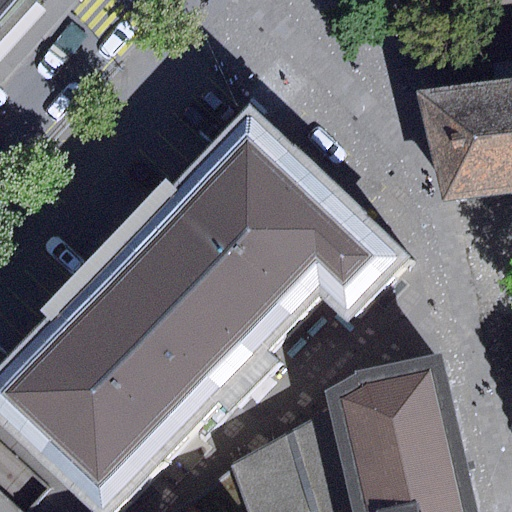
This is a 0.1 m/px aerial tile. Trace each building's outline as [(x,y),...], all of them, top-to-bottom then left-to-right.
[(0,0),(0,37),(34,0),(0,0)] [(511,193),(511,82),(416,92),(443,201),(511,193)] [(48,323),(0,373),(0,421),(97,511),(114,511),(321,292),(347,316),(403,257),(246,111),(173,189),(48,323)] [(36,312),(48,323),(173,189),(161,178),(36,312)] [(475,511),(442,354),(351,370),(352,375),(322,390),(327,410),(232,466),(247,511),(475,511)]
